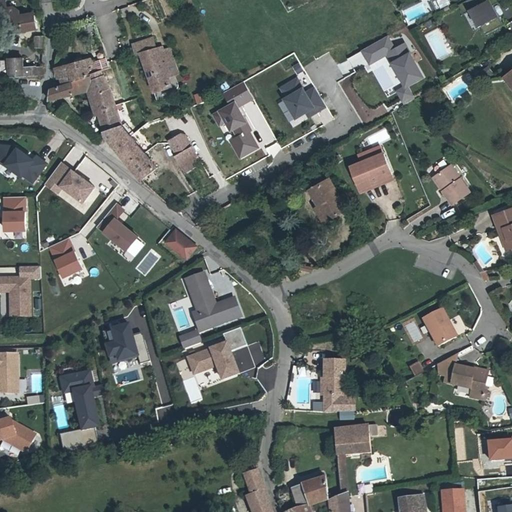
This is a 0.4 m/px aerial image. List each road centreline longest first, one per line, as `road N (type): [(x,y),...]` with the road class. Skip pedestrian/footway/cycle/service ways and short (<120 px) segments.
road 1 (residential): [(274,297),(90,148),(38,120)]
road 2 (residential): [(490,334),(487,308),(458,262),(394,238),(274,297)]
road 3 (residential): [(279,511),(265,453),(286,352),(274,297)]
road 4 (residential): [(38,120),(50,20),(94,8),(92,0)]
road 5 (unknown): [(218,198),(194,146),(150,133),(127,107)]
